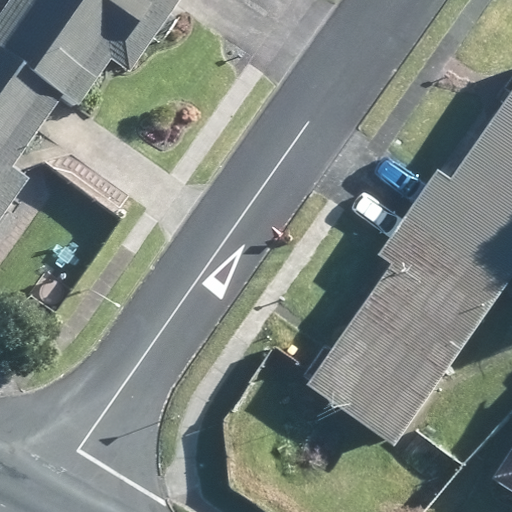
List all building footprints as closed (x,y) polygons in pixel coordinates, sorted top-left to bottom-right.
[(7,0),(0,11),(0,52),(61,95),(76,106),(107,64),(124,76),(177,1),(175,0),(7,0)] [(61,95),(0,52),(0,216),(24,182),(9,171),(10,167),(22,151),(39,127),(61,95)] [(511,103),(456,182),(443,173),(415,213),(511,282),(511,103)] [(446,382),(511,287),(511,282),(415,213),(393,243),(383,257),(397,266),(383,286),(366,311),(361,318),(341,346),(332,359),(312,387),(399,449),(436,394),(446,382)] [(431,442),(455,462),(476,434),(453,416),(431,442)] [(511,458),(498,481),(511,490),(511,458)]
